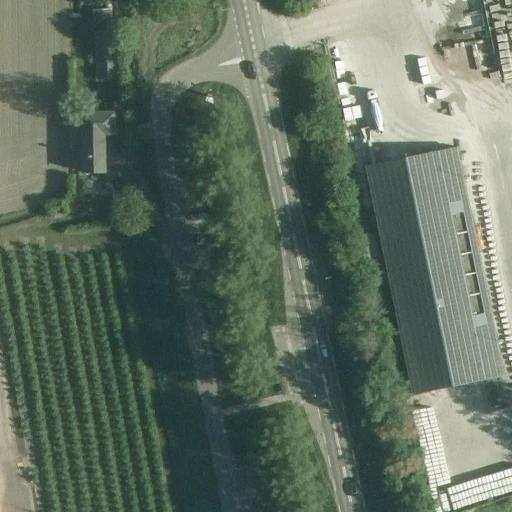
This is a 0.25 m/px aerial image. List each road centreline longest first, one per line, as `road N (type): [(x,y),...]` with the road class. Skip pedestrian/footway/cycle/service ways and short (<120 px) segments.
road 1 (unclassified): [(229,511),(158,118),(169,83),(255,57)]
road 2 (secondary): [(351,511),(255,57)]
